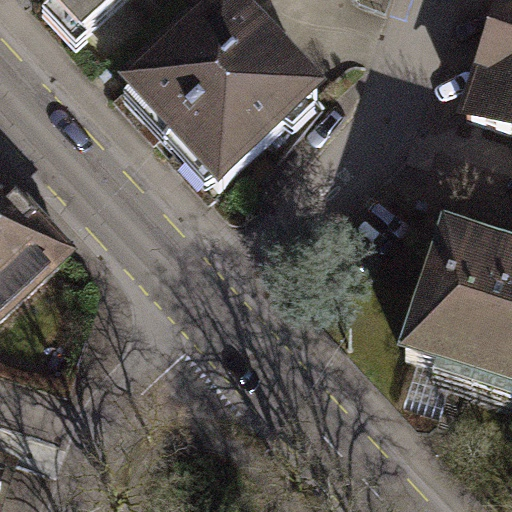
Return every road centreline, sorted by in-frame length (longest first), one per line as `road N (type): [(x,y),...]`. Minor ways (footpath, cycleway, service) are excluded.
road 1 (residential): [(216,312),(404,107),(439,0)]
road 2 (primary): [(0,79),(216,312)]
road 3 (primary): [(216,312),(396,511)]
road 4 (residential): [(79,511),(113,429),(216,312)]
